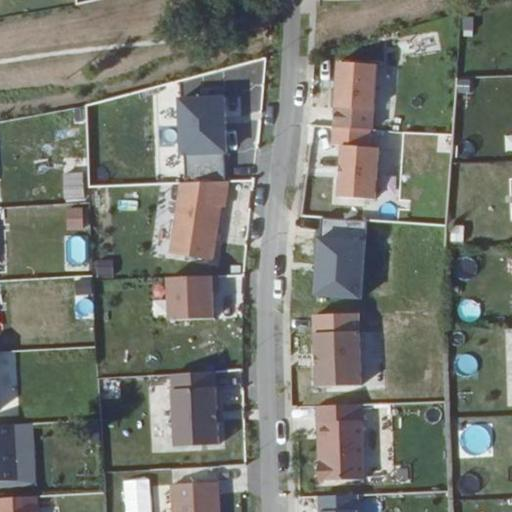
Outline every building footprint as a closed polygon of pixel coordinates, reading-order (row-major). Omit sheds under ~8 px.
[(377,128),(382,63),(344,60),(339,125),(374,128),(377,128)] [(229,92),(185,94),(187,149),(189,149),(190,177),(229,176),(228,147),(231,147),(229,92)] [(374,128),(339,125),(338,143),(348,144),(345,195),(380,198),(383,146),(373,145),(374,128)] [(190,177),(184,177),(175,247),(216,254),(226,201),(230,201),(232,176),(229,176),(190,177)] [(219,286),(218,270),(170,271),(171,314),(215,313),(214,286),(219,286)] [(362,377),(358,324),(315,327),(318,380),(362,377)] [(217,365),(175,367),(178,439),(220,437),(217,365)] [(368,472),(363,400),(318,403),(323,475),(368,472)] [(16,416),(0,416),(0,472),(20,471),(16,416)] [(173,511),(220,511),(218,478),(171,480),(173,511)]
